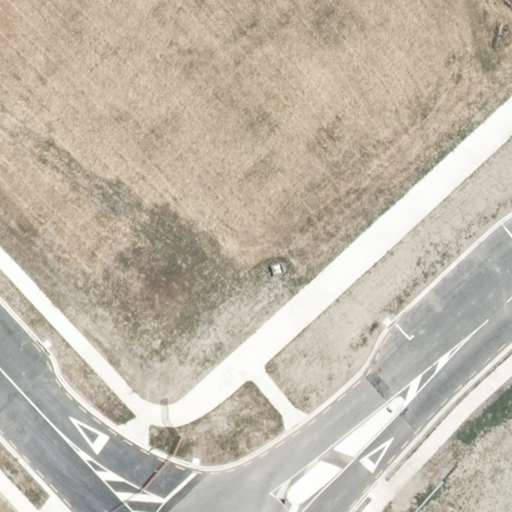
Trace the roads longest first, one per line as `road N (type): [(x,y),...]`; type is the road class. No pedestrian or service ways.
road 1 (residential): [(225,505),(377,393),(442,360)]
road 2 (residential): [(149,511),(114,486),(0,364)]
road 3 (residential): [(442,360),(414,420),(320,511)]
